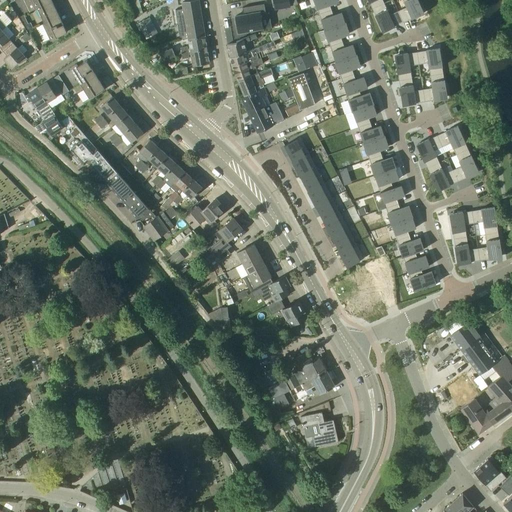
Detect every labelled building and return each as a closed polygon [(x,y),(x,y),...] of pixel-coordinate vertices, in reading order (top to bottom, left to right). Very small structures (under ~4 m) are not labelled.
[(37,9),(54,0),(53,1),(52,0),(24,0),(30,12),(37,8),(37,9)] [(44,24),(56,18),(60,16),(53,1),(55,1),(54,0),(37,9),(44,23),(44,24)] [(126,0),(131,18),(143,14),(138,0),(126,0)] [(205,35),(201,11),(198,0),(195,0),(183,2),(185,15),(187,24),(189,38),(205,35)] [(290,6),(288,0),(273,0),(275,8),(290,6)] [(314,0),(319,14),(331,10),(330,4),(338,1),(337,0),(314,0)] [(368,0),(373,9),(384,3),(382,0),(368,0)] [(403,0),(407,7),(398,11),(403,22),(419,15),(418,14),(423,12),(417,0),(403,0)] [(384,3),(373,9),(383,31),(387,28),(388,29),(403,22),(398,11),(390,15),(384,3)] [(264,4),(243,8),(246,8),(247,12),(245,14),(244,15),(236,16),(239,33),(263,29),(261,18),(267,17),(264,4)] [(331,10),(319,14),(325,30),(346,23),(342,12),(333,15),(331,10)] [(5,12),(0,16),(0,17),(7,25),(12,20),(5,12)] [(43,24),(52,43),(59,39),(59,38),(58,38),(57,37),(67,32),(60,16),(56,18),(44,24),(44,23),(43,24)] [(157,34),(149,18),(139,23),(146,39),(157,34)] [(28,24),(24,26),(27,32),(33,29),(30,23),(28,24)] [(346,23),(325,30),(330,46),(343,42),(341,37),(349,34),(346,23)] [(0,47),(3,52),(13,43),(2,30),(0,31),(0,47)] [(244,43),(257,37),(255,34),(236,41),(237,43),(227,45),(230,57),(246,54),(246,53),(246,52),(244,43)] [(182,54),(207,49),(205,35),(189,38),(189,39),(188,39),(190,49),(188,50),(188,48),(187,47),(181,48),(182,54)] [(261,58),(259,58),(257,53),(276,45),(274,41),(246,52),(246,53),(246,54),(230,57),(232,65),(258,60),(261,59),(261,58)] [(343,42),(330,46),(336,62),(357,55),(353,44),(344,47),(343,42)] [(23,44),(18,48),(13,43),(3,52),(7,56),(4,59),(12,67),(18,62),(19,63),(19,64),(28,59),(28,58),(27,58),(23,54),(28,50),(23,44)] [(163,61),(172,57),(175,56),(172,48),(169,50),(160,53),(163,61)] [(193,66),(210,63),(207,49),(182,54),(183,59),(189,58),(189,57),(189,55),(191,55),(193,66)] [(434,49),(417,52),(419,64),(428,63),(430,75),(443,73),(439,50),(434,50),(434,49)] [(401,56),(395,57),(399,80),(412,78),(410,66),(419,64),(417,52),(400,55),(401,56)] [(299,73),(307,69),(301,56),(301,55),(293,59),(299,73)] [(357,55),(336,62),(341,78),(354,74),(352,69),(360,66),(357,55)] [(251,76),(249,71),(256,68),(255,66),(263,63),(261,59),(258,60),(232,65),(239,81),(251,76)] [(80,85),(96,74),(87,60),(78,66),(77,64),(77,63),(70,68),(80,85)] [(187,67),(175,69),(176,76),(188,73),(187,67)] [(273,74),(271,67),(251,76),(239,81),(244,96),(256,90),(255,87),(263,84),(261,79),(267,76),(267,77),(273,74)] [(316,104),(303,72),(288,78),(300,110),(316,104)] [(432,88),(423,89),(425,102),(442,99),(442,98),(447,97),(443,73),(430,75),(432,88)] [(96,74),(80,85),(89,99),(105,89),(96,74)] [(354,74),(341,78),(347,94),(359,90),(359,91),(368,88),(364,77),(356,80),(354,74)] [(412,78),(399,80),(403,104),(408,103),(408,104),(425,102),(423,89),(414,91),(412,78)] [(270,92),(277,88),(273,81),(266,85),(270,92)] [(62,93),(55,82),(50,85),(47,82),(38,88),(47,102),(62,93)] [(43,121),(48,129),(59,121),(55,114),(47,102),(38,88),(28,94),(33,101),(31,102),(31,101),(30,102),(36,110),(36,109),(38,108),(45,120),(43,121)] [(241,98),(249,115),(265,107),(260,98),(266,95),(263,89),(257,92),(256,90),(244,96),(241,98)] [(359,90),(347,94),(353,111),(373,104),(370,93),(361,96),(359,91),(359,90)] [(109,115),(120,105),(113,96),(101,106),(109,115)] [(265,107),(249,115),(257,133),(285,120),(281,112),(279,112),(277,108),(278,107),(276,102),(265,107)] [(373,104),(353,111),(358,127),(371,123),(369,117),(377,115),(373,104)] [(117,124),(128,114),(120,105),(109,115),(117,124)] [(104,119),(101,115),(101,114),(94,120),(98,124),(104,119)] [(124,133),(136,123),(128,114),(117,124),(124,133)] [(101,128),(108,123),(104,119),(98,124),(101,128)] [(63,127),(59,121),(48,129),(52,135),(63,127)] [(136,123),(124,133),(132,142),(143,132),(136,123)] [(371,123),(358,127),(364,143),(385,136),(381,125),(372,128),(371,123)] [(104,157),(97,149),(86,136),(76,125),(70,134),(74,138),(78,138),(80,141),(71,150),(80,160),(84,165),(88,161),(92,167),(98,174),(109,163),(104,157)] [(453,128),(437,135),(442,147),(451,143),(456,154),(468,149),(458,127),(453,129),(453,128)] [(113,142),(120,137),(116,132),(109,138),(113,142)] [(422,143),(417,146),(427,167),(439,162),(434,151),(442,147),(437,135),(422,142),(422,143)] [(385,136),(364,143),(369,159),(382,155),(380,150),(388,147),(385,136)] [(120,137),(113,142),(117,146),(123,141),(120,137)] [(301,137),(284,146),(290,156),(296,153),(298,158),(309,153),(301,137)] [(149,159),(159,148),(150,140),(140,151),(149,159)] [(157,167),(168,156),(159,148),(149,159),(157,167)] [(462,166),(453,170),(458,181),(474,174),(473,173),(478,171),(468,149),(456,154),(462,166)] [(301,163),(295,166),(300,176),(317,168),(309,153),(298,158),(301,163)] [(382,155),(369,159),(375,175),(396,168),(392,157),(383,160),(382,155)] [(166,174),(176,163),(168,156),(157,167),(166,174)] [(140,170),(145,164),(140,160),(135,166),(140,170)] [(439,162),(427,167),(437,189),(442,187),(443,188),(458,181),(453,170),(444,174),(439,162)] [(129,186),(122,178),(109,163),(98,174),(110,188),(119,198),(128,208),(137,219),(145,212),(149,208),(140,198),(131,188),(129,186)] [(171,187),(185,172),(176,163),(166,174),(162,179),(156,185),(160,189),(166,183),(171,187)] [(145,164),(140,170),(144,173),(149,167),(145,164)] [(317,168),(300,176),(305,186),(311,183),(314,188),(324,183),(317,168)] [(396,168),(375,175),(381,192),(393,188),(393,187),(391,182),(399,179),(396,168)] [(174,201),(193,179),(185,172),(171,187),(175,191),(162,205),(167,210),(172,207),(170,205),(173,201),(174,201)] [(156,185),(162,179),(157,175),(152,182),(156,185)] [(177,204),(187,194),(192,198),(202,187),(193,179),(174,201),(177,204)] [(317,193),(311,196),(316,206),(332,198),(324,183),(314,188),(317,193)] [(393,188),(381,192),(386,208),(398,204),(397,198),(405,195),(401,184),(393,187),(393,188)] [(332,198),(316,206),(321,216),(327,213),(330,218),(340,213),(332,198)] [(198,207),(192,212),(185,218),(194,228),(206,217),(210,222),(225,209),(216,199),(202,211),(198,207)] [(178,211),(182,216),(192,207),(188,203),(178,211)] [(398,204),(386,208),(392,224),(412,217),(409,206),(400,209),(398,204)] [(174,226),(169,220),(178,214),(172,207),(167,210),(164,213),(164,212),(158,217),(157,216),(144,226),(155,240),(174,226)] [(489,208),(472,211),(474,223),(483,222),(485,234),(498,232),(494,208),(489,209),(489,208)] [(455,215),(450,215),(454,239),(467,237),(465,225),(474,223),(472,211),(455,213),(455,215)] [(9,228),(5,214),(5,213),(0,215),(0,232),(5,230),(9,228)] [(332,223),(326,226),(332,236),(348,228),(340,213),(330,218),(332,223)] [(412,217),(392,224),(397,240),(410,236),(408,231),(416,228),(412,217)] [(215,260),(227,249),(231,246),(228,241),(243,229),(234,218),(215,233),(221,240),(210,249),(212,251),(205,256),(210,263),(215,260)] [(348,228),(332,236),(337,246),(343,243),(345,248),(356,243),(348,228)] [(487,247),(478,248),(480,260),(497,258),(497,257),(502,256),(498,232),(485,234),(487,247)] [(410,236),(397,240),(403,256),(415,252),(424,249),(420,238),(411,241),(410,236)] [(467,237),(454,239),(458,263),(463,262),(463,263),(480,260),(478,248),(469,250),(467,237)] [(348,253),(342,257),(348,267),(364,258),(356,243),(345,248),(348,253)] [(243,264),(260,255),(254,244),(237,253),(243,264)] [(215,260),(218,264),(231,254),(227,249),(215,260)] [(172,268),(184,259),(178,251),(166,261),(172,268)] [(415,252),(403,256),(409,273),(421,269),(429,266),(426,255),(417,258),(415,252)] [(249,274),(266,265),(260,255),(243,264),(249,274)] [(266,265),(249,274),(254,285),(271,276),(266,265)] [(359,270),(361,286),(372,284),(369,268),(359,270)] [(421,269),(409,273),(414,290),(429,285),(429,287),(436,285),(431,272),(423,275),(421,269)] [(272,296),(275,302),(276,303),(281,300),(281,299),(290,294),(286,287),(290,285),(285,275),(260,289),(251,293),(254,299),(261,296),(264,301),(271,297),(272,296)] [(232,287),(227,290),(226,286),(218,290),(222,307),(234,303),(233,302),(236,301),(248,295),(246,290),(236,295),(233,291),(232,287)] [(349,301),(355,314),(372,306),(365,293),(349,301)] [(272,314),(282,309),(292,326),(308,318),(298,300),(285,307),(281,300),(276,303),(275,302),(267,306),(272,314)] [(228,307),(221,308),(222,319),(230,318),(228,307)] [(221,308),(208,314),(217,326),(222,321),(222,319),(221,308)] [(491,365),(499,359),(503,356),(474,317),(450,335),(479,373),(475,376),(476,377),(492,366),(491,365)] [(290,391),(327,371),(319,356),(312,360),(307,351),(294,358),(299,367),(292,371),(294,375),(268,388),(274,399),(284,394),(284,393),(289,390),(290,391)] [(501,377),(492,383),(487,386),(496,397),(489,403),(494,408),(493,409),(489,412),(486,407),(483,409),(486,414),(493,423),(511,410),(511,409),(511,386),(508,382),(511,379),(511,366),(505,356),(499,360),(499,359),(491,365),(492,366),(501,377)] [(320,394),(335,386),(327,371),(290,391),(295,401),(314,392),(311,388),(315,386),(320,394)] [(461,378),(448,388),(462,408),(475,398),(461,378)] [(284,394),(274,399),(266,404),(271,413),(273,416),(281,414),(279,409),(289,404),(284,394)] [(493,423),(486,414),(483,409),(475,398),(462,408),(461,408),(479,434),(493,423)] [(306,438),(314,437),(316,446),(338,441),(333,419),(324,421),(322,412),(301,416),(306,438)] [(291,430),(297,426),(292,416),(286,419),(291,430)] [(499,462),(491,456),(474,471),(483,481),(497,468),(495,466),(499,462)] [(491,490),(506,476),(500,470),(499,471),(497,468),(483,481),(485,484),(491,490)] [(500,487),(509,495),(511,492),(511,476),(510,475),(500,487)] [(120,503),(127,501),(124,493),(118,495),(120,503)] [(453,501),(463,511),(469,511),(468,511),(474,506),(463,493),(453,501)] [(511,495),(503,503),(510,511),(511,509),(511,495)] [(444,509),(446,511),(463,511),(453,501),(444,509)]
